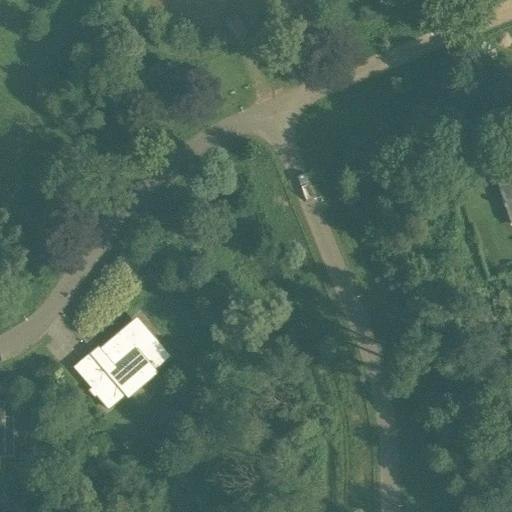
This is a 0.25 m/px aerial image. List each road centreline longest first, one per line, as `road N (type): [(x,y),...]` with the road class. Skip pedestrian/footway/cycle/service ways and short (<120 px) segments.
road 1 (residential): [(385,511),(383,396),(368,316),(269,109)]
road 2 (residential): [(0,345),(28,331),(169,163),(269,109)]
road 3 (residential): [(269,109),(511,9)]
